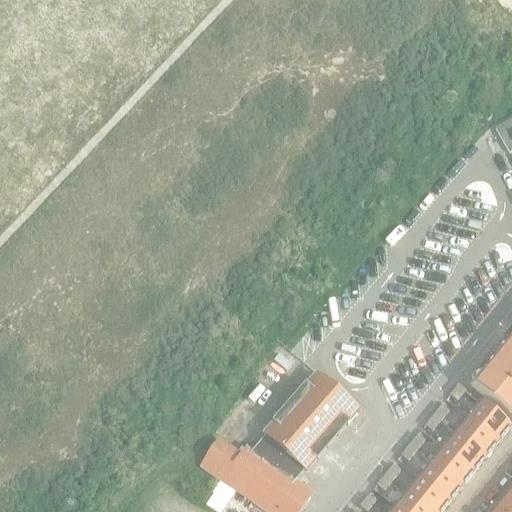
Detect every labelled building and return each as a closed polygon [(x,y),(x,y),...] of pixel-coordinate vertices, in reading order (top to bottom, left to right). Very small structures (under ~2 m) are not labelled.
[(511,119),(496,130),(510,154),(511,152),(511,119)] [(511,330),(507,337),(511,341),(511,355),(481,392),(473,386),(472,387),(511,420),(511,330)] [(273,350),(285,360),(290,354),(288,352),(278,344),(273,350)] [(358,413),(316,376),(245,457),(220,437),(199,467),(263,511),(301,511),(313,495),(295,482),(305,471),(306,472),(358,413)] [(451,395),(458,401),(466,391),(459,386),(451,395)] [(479,403),(467,418),(496,442),(509,426),(479,403)] [(434,416),(441,422),(449,412),(442,407),(434,416)] [(432,432),(441,422),(434,416),(426,426),(432,432)] [(467,418),(455,433),(484,457),(496,442),(467,418)] [(455,433),(443,448),(472,472),(484,457),(455,433)] [(418,437),(410,446),(416,452),(425,442),(418,437)] [(416,452),(410,446),(401,456),(408,462),(416,452)] [(472,472),(443,448),(431,463),(460,487),(472,472)] [(431,463),(419,478),(448,502),(460,487),(431,463)] [(385,476),(392,482),(400,472),(394,466),(385,476)] [(384,491),(392,482),(385,476),(377,486),(384,491)] [(440,511),(448,502),(419,478),(406,493),(429,511),(440,511)] [(511,510),(511,489),(502,502),(511,510)] [(394,508),(399,511),(429,511),(406,493),(394,508)] [(367,511),(375,502),(368,497),(360,507),(366,511),(367,511)] [(494,511),(511,511),(511,510),(502,502),(494,511)]
